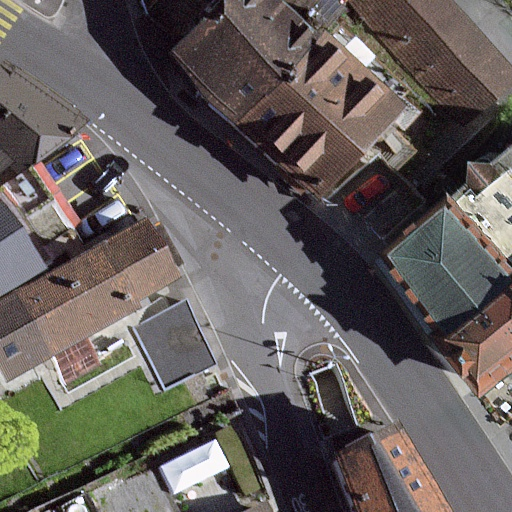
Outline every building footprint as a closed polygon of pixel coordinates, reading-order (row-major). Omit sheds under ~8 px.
[(223,0),(180,49),(188,58),(240,124),(318,37),(279,0),(223,0)] [(279,0),(318,37),(322,32),(342,7),(337,3),(340,0),(279,0)] [(511,73),(511,72),(445,0),(357,0),(465,117),(511,73)] [(322,32),(318,37),(240,124),(276,153),(325,191),(403,105),(370,75),(322,32)] [(0,71),(0,170),(15,157),(24,167),(80,127),(0,71)] [(511,368),(511,144),(511,145),(448,201),(445,197),(382,252),(393,268),(444,344),(481,392),(511,368)] [(45,184),(35,168),(0,190),(0,293),(41,267),(55,258),(82,241),(77,234),(45,184)] [(152,290),(176,278),(147,224),(36,284),(0,302),(0,355),(11,376),(137,307),(133,300),(135,299),(152,290)] [(215,363),(184,302),(134,327),(165,388),(215,363)] [(450,511),(430,479),(396,421),(338,456),(357,511),(450,511)]
